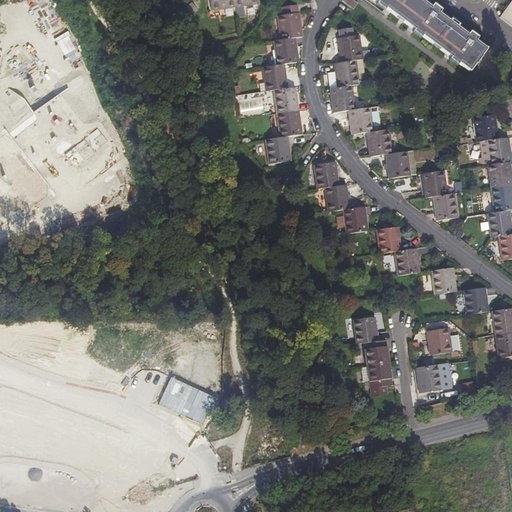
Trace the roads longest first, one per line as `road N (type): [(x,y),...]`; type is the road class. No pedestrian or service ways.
road 1 (residential): [(511,291),(367,186),(330,132)]
road 2 (secondary): [(412,439),(276,477),(224,501)]
road 3 (residential): [(330,132),(308,58),(327,0)]
